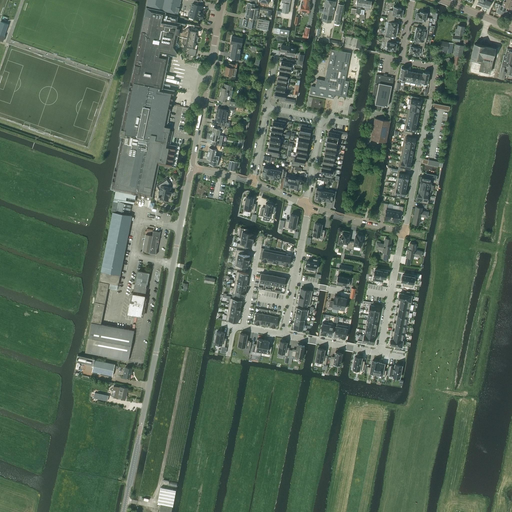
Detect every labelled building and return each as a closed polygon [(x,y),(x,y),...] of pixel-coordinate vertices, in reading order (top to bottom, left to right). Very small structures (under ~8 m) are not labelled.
[(147,0),(147,5),(162,9),(162,10),(178,14),(180,0),(147,0)] [(290,2),(290,0),(281,0),(281,3),(283,3),(282,12),(288,13),(290,2)] [(303,0),(303,3),(302,3),(301,4),(299,11),(309,13),(310,6),(309,6),(309,0),(303,0)] [(334,11),(336,2),(328,0),(325,0),(324,9),(320,8),(319,12),(323,13),(322,20),(331,22),(334,11)] [(362,6),(362,0),(356,0),(356,5),(357,6),(357,9),(351,8),(351,14),(355,14),(356,12),(356,13),(360,13),(361,9),(361,6),(362,6)] [(362,0),(362,6),(365,7),(364,9),(367,9),(368,9),(368,7),(370,8),(371,0),(362,0)] [(511,0),(503,0),(501,5),(509,8),(511,9),(511,5),(511,0)] [(246,9),(247,9),(246,17),(253,18),(257,19),(259,19),(260,13),(263,13),(263,12),(263,9),(258,7),(255,7),(255,8),(252,7),(253,4),(250,3),(249,3),(248,3),(247,3),(246,9)] [(200,13),(201,6),(192,4),(190,12),(189,11),(187,18),(193,20),(193,17),(198,19),(198,18),(202,19),(203,14),(200,13),(201,13),(200,13)] [(340,24),(343,5),(338,4),(334,23),(340,24)] [(499,4),(496,12),(497,12),(496,13),(500,14),(500,13),(505,15),(507,10),(508,11),(509,8),(501,5),(499,4)] [(388,14),(387,18),(394,19),(395,15),(402,17),(403,10),(400,9),(401,8),(394,6),(393,11),(389,10),(389,14),(388,14)] [(168,15),(166,15),(166,12),(161,11),(161,10),(147,7),(121,128),(120,135),(122,135),(111,188),(152,196),(159,165),(171,167),(175,145),(170,144),(173,131),(170,131),(170,127),(166,126),(174,89),(169,88),(170,85),(163,84),(170,54),(174,54),(175,52),(184,54),(185,63),(194,61),(201,63),(208,33),(200,30),(189,28),(190,27),(180,25),(181,23),(176,22),(178,17),(168,15)] [(421,25),(428,26),(429,22),(429,18),(426,17),(427,13),(420,11),(420,13),(417,12),(415,19),(422,21),(421,25)] [(251,27),(253,18),(246,17),(246,19),(244,19),(243,25),(251,27)] [(257,19),(253,18),(251,27),(259,29),(261,19),(259,19),(257,19)] [(387,28),(397,30),(398,28),(397,28),(398,24),(393,23),(394,19),(387,18),(387,22),(388,22),(387,28)] [(267,30),(269,22),(269,21),(261,19),(259,29),(267,30)] [(1,22),(0,22),(0,40),(3,42),(5,36),(4,35),(8,24),(1,22)] [(415,34),(427,36),(428,26),(421,25),(421,28),(416,27),(416,31),(415,31),(415,34)] [(462,35),(464,27),(458,25),(457,29),(456,29),(455,33),(456,33),(455,35),(453,35),(452,40),(460,41),(460,36),(460,34),(462,35)] [(397,33),(397,30),(387,28),(385,28),(383,38),(390,39),(391,36),(395,37),(396,33),(397,33)] [(425,46),(427,36),(415,34),(414,36),(415,36),(414,40),(418,41),(418,44),(425,46)] [(239,59),(243,39),(235,37),(232,36),(231,38),(232,38),(231,43),(234,44),(233,53),(231,53),(230,58),(239,59)] [(395,51),(397,44),(390,42),(390,39),(383,38),(383,41),(384,42),(383,46),(386,46),(385,49),(389,49),(388,51),(392,51),(392,50),(395,51)] [(364,49),(365,41),(357,40),(356,47),(364,49)] [(451,53),(453,44),(441,41),(439,53),(447,54),(447,53),(451,53)] [(472,61),(470,72),(478,74),(478,76),(488,77),(489,73),(493,59),(495,48),(474,43),(471,58),(471,61),(472,61)] [(424,49),(425,46),(418,44),(417,48),(410,46),(409,53),(412,54),(412,55),(415,56),(415,54),(419,55),(419,53),(422,53),(422,49),(424,49)] [(462,56),(464,45),(456,44),(454,55),(455,55),(453,64),(458,65),(460,56),(462,56)] [(294,56),(295,49),(289,48),(290,47),(281,45),(280,51),(287,52),(286,54),(294,56)] [(311,86),(310,93),(334,98),(335,93),(338,94),(338,95),(346,97),(349,81),(345,80),(351,53),(331,49),(325,80),(317,79),(315,86),(311,86)] [(504,55),(502,65),(504,65),(508,66),(509,64),(510,64),(510,63),(511,63),(511,49),(507,49),(505,56),(504,55)] [(281,61),(280,66),(291,68),(292,63),(293,63),(294,61),(287,59),(286,62),(281,61)] [(226,66),(225,74),(231,75),(231,76),(235,76),(237,69),(236,68),(237,64),(236,63),(235,65),(229,63),(229,67),(226,66)] [(407,71),(407,69),(401,68),(399,82),(405,83),(405,82),(407,71)] [(392,85),(394,78),(376,74),(374,89),(373,94),(376,95),(373,108),(380,109),(381,105),(387,106),(390,91),(391,85),(392,85)] [(222,87),(219,100),(223,101),(223,104),(229,106),(231,106),(235,107),(239,108),(240,103),(230,101),(226,100),(227,95),(228,95),(228,96),(229,96),(231,96),(233,85),(226,84),(225,88),(222,87)] [(286,102),(287,99),(285,99),(286,93),(284,93),(275,91),(274,97),(279,98),(281,98),(280,101),(286,102)] [(409,99),(408,104),(410,105),(419,106),(420,101),(418,100),(419,98),(412,96),(411,99),(409,99)] [(217,107),(216,113),(227,116),(228,110),(234,111),(235,107),(231,106),(229,106),(223,104),(222,104),(221,108),(217,107)] [(216,113),(215,120),(219,120),(218,124),(225,126),(229,127),(230,123),(226,122),(227,116),(216,113)] [(386,142),(390,121),(375,118),(370,139),(386,142)] [(273,121),(272,127),(282,129),(283,124),(285,124),(286,121),(280,120),(280,123),(278,122),(273,121)] [(213,127),(212,134),(220,135),(221,129),(224,130),(225,127),(225,126),(218,124),(217,128),(213,127)] [(304,127),(305,125),(299,124),(299,127),(300,127),(300,132),(310,134),(311,129),(306,128),(304,127)] [(405,124),(403,132),(405,133),(412,134),(412,131),(415,132),(416,129),(415,129),(415,126),(405,124)] [(405,133),(403,141),(414,143),(415,141),(416,141),(416,138),(411,137),(412,134),(405,133)] [(212,134),(211,139),(213,140),(213,144),(214,144),(220,145),(220,146),(221,146),(223,136),(219,135),(220,135),(212,134)] [(209,148),(208,153),(216,155),(217,150),(220,150),(221,146),(220,146),(220,145),(214,144),(213,149),(209,148)] [(279,149),(268,147),(267,152),(272,153),(271,156),(279,157),(279,154),(278,154),(279,149)] [(208,153),(207,159),(210,159),(209,164),(217,166),(220,156),(215,155),(216,155),(208,153)] [(304,165),(305,159),(297,157),(295,157),(294,162),(292,162),(291,165),(293,165),(299,166),(299,164),(304,165)] [(399,161),(398,167),(402,167),(402,170),(405,171),(405,168),(410,169),(411,166),(410,166),(410,163),(399,161)] [(267,179),(270,167),(262,165),(261,168),(261,171),(262,171),(262,175),(262,177),(264,177),(264,178),(267,179)] [(322,167),(321,173),(325,174),(325,176),(332,178),(333,175),(334,170),(330,169),(322,167)] [(283,171),(284,169),(275,168),(273,179),(275,179),(275,180),(279,181),(279,177),(282,178),(283,171)] [(398,169),(396,178),(407,180),(408,178),(409,178),(409,174),(404,173),(405,171),(402,170),(398,169)] [(289,187),(291,176),(286,175),(287,172),(283,171),(282,178),(285,179),(283,187),(287,187),(287,186),(289,187)] [(421,177),(420,180),(421,180),(421,183),(432,185),(433,180),(436,180),(437,175),(427,173),(426,178),(421,177)] [(169,195),(169,194),(170,192),(169,192),(170,188),(169,188),(170,183),(167,179),(157,186),(160,191),(159,196),(158,197),(159,197),(159,198),(168,200),(169,195)] [(317,200),(320,201),(323,189),(315,187),(314,191),(314,193),(315,193),(315,198),(315,199),(317,199),(317,200)] [(394,188),(393,194),(397,195),(396,198),(399,198),(400,195),(405,196),(406,193),(405,193),(405,190),(394,188)] [(334,200),(336,191),(328,190),(326,201),(328,201),(328,202),(331,203),(332,200),(334,200)] [(134,202),(136,195),(116,191),(114,198),(134,202)] [(417,196),(416,199),(422,200),(421,203),(428,204),(430,195),(419,193),(418,196),(417,196)] [(244,200),(243,204),(245,205),(244,211),(254,213),(256,205),(252,205),(252,203),(253,198),(246,197),(246,201),(244,200)] [(123,260),(132,216),(115,212),(117,202),(114,201),(111,212),(113,212),(104,256),(123,260)] [(261,208),(260,216),(263,216),(263,220),(269,221),(270,217),(270,218),(271,213),(274,214),(275,207),(272,207),(272,204),(271,204),(271,203),(267,202),(267,203),(266,203),(265,208),(265,209),(261,208)] [(390,220),(393,210),(387,208),(388,204),(384,203),(382,211),(385,212),(385,215),(384,219),(385,220),(385,221),(390,221),(390,220)] [(402,215),(403,207),(399,206),(398,211),(393,210),(390,220),(397,222),(397,218),(398,218),(399,214),(402,215)] [(427,217),(428,212),(421,211),(422,208),(416,207),(413,223),(418,224),(420,216),(427,217)] [(286,220),(284,228),(295,230),(296,224),(297,224),(298,220),(297,220),(298,216),(291,214),(290,220),(289,221),(286,220)] [(315,223),(312,236),(323,238),(325,232),(321,231),(321,229),(322,224),(315,223)] [(240,228),(239,238),(241,238),(241,237),(253,240),(254,234),(249,233),(247,233),(248,229),(240,228)] [(144,242),(143,250),(149,251),(149,253),(156,254),(157,238),(159,239),(160,232),(153,231),(152,235),(146,234),(145,238),(143,238),(142,238),(142,239),(142,241),(142,242),(144,242)] [(349,251),(351,242),(348,241),(349,234),(343,233),(342,238),(341,237),(341,238),(339,237),(338,244),(343,245),(343,243),(347,244),(346,248),(348,248),(348,251),(349,251)] [(361,242),(362,236),(358,235),(358,236),(356,236),(354,242),(351,242),(349,251),(351,251),(351,249),(353,249),(354,245),(362,247),(363,243),(361,242)] [(237,243),(236,247),(244,248),(245,245),(247,245),(252,246),(253,240),(241,237),(241,238),(240,243),(237,243)] [(390,246),(391,239),(385,238),(384,244),(379,243),(378,248),(383,249),(383,252),(385,252),(385,254),(384,253),(383,260),(387,261),(388,254),(387,254),(387,253),(389,253),(391,246),(390,246)] [(414,250),(416,244),(410,243),(409,249),(408,249),(406,256),(408,257),(408,258),(407,258),(406,264),(410,265),(411,259),(410,259),(410,257),(413,258),(413,255),(418,256),(419,251),(414,250)] [(261,260),(267,261),(269,249),(263,248),(263,252),(262,256),(261,260)] [(236,249),(234,259),(236,259),(249,262),(250,256),(245,255),(243,254),(244,251),(236,249)] [(118,285),(123,260),(104,256),(85,352),(128,360),(134,331),(101,324),(109,283),(118,285)] [(236,259),(234,269),(240,270),(241,266),(242,266),(248,267),(249,262),(236,259)] [(306,261),(305,268),(316,270),(317,263),(318,264),(319,260),(313,259),(312,262),(306,261)] [(375,270),(373,280),(382,282),(383,278),(385,279),(385,278),(386,278),(387,273),(386,273),(386,272),(386,271),(383,271),(382,271),(375,270)] [(131,293),(127,313),(143,316),(146,299),(144,298),(149,273),(138,271),(133,293),(131,293)] [(237,272),(235,277),(247,280),(248,274),(237,272)] [(401,276),(401,281),(401,282),(403,282),(403,286),(412,288),(414,277),(406,276),(407,275),(403,275),(402,275),(402,276),(401,276)] [(339,277),(338,283),(349,286),(350,279),(339,277)] [(233,288),(232,294),(234,294),(236,295),(238,295),(240,295),(244,296),(245,290),(233,288)] [(399,294),(398,298),(399,298),(398,299),(411,302),(412,296),(410,295),(411,292),(406,291),(406,294),(399,293),(399,294)] [(329,302),(328,308),(338,310),(338,309),(341,297),(334,296),(333,301),(333,302),(329,302)] [(230,298),(229,304),(241,306),(242,300),(230,298)] [(398,299),(397,304),(400,304),(399,307),(410,309),(411,302),(398,299)] [(369,305),(367,311),(369,311),(378,312),(379,310),(380,305),(375,304),(374,306),(369,305)] [(397,307),(396,312),(398,312),(398,315),(407,317),(408,318),(410,309),(399,307),(397,307)] [(227,314),(226,320),(237,323),(238,317),(227,314)] [(395,315),(394,320),(397,320),(396,323),(406,325),(408,318),(407,317),(398,315),(395,315)] [(328,323),(326,334),(332,335),(334,323),(328,322),(328,323)] [(393,323),(393,328),(395,328),(395,331),(404,333),(405,333),(406,325),(396,323),(393,323)] [(215,335),(214,339),(215,339),(214,344),(221,346),(221,347),(225,348),(226,340),(223,339),(223,338),(224,333),(217,331),(216,335),(215,335)] [(392,331),(391,336),(394,336),(393,339),(402,341),(403,341),(405,333),(404,333),(395,331),(392,331)] [(240,333),(238,345),(244,347),(244,348),(248,348),(249,342),(246,341),(246,340),(247,335),(240,333)] [(363,335),(362,340),(367,342),(367,343),(372,344),(373,340),(373,337),(364,335),(363,335)] [(253,345),(251,351),(261,353),(261,352),(263,340),(258,339),(257,344),(257,345),(253,345)] [(390,340),(389,343),(390,344),(390,345),(396,346),(395,349),(400,350),(400,347),(403,347),(404,341),(403,341),(402,341),(393,339),(391,339),(391,340),(390,340)] [(263,340),(261,352),(267,353),(266,354),(270,355),(272,348),(268,348),(268,346),(269,341),(263,340)] [(280,341),(277,354),(288,356),(289,349),(285,348),(286,347),(287,342),(285,342),(286,341),(281,340),(281,341),(280,341)] [(292,350),(291,358),(302,360),(304,346),(303,345),(303,344),(299,344),(299,345),(297,344),(296,349),(296,351),(292,350)] [(316,356),(315,362),(317,363),(326,365),(327,357),(323,356),(324,355),(325,350),(318,348),(316,356)] [(330,358),(329,365),(333,366),(333,364),(340,365),(342,353),(335,352),(334,357),(334,358),(330,358)] [(95,359),(78,355),(78,356),(77,356),(77,358),(78,358),(78,359),(77,358),(76,361),(77,361),(77,362),(93,365),(92,372),(112,376),(115,364),(95,360),(95,359)] [(354,361),(353,369),(363,371),(365,361),(361,360),(362,358),(361,358),(361,357),(356,356),(356,357),(355,357),(354,357),(354,361)] [(367,366),(366,373),(376,375),(378,363),(378,362),(377,362),(377,361),(373,360),(373,361),(372,361),(371,367),(367,366)] [(378,363),(376,375),(385,377),(386,370),(383,370),(383,367),(384,368),(385,364),(378,363)] [(391,366),(389,376),(399,378),(401,370),(402,366),(401,366),(402,366),(400,366),(401,365),(396,364),(396,365),(395,365),(394,367),(391,366)] [(130,378),(132,368),(125,367),(123,377),(130,378)] [(113,385),(111,396),(121,398),(125,399),(128,388),(113,385)] [(172,506),(175,490),(160,487),(157,504),(160,504),(158,511),(170,511),(172,506)]
